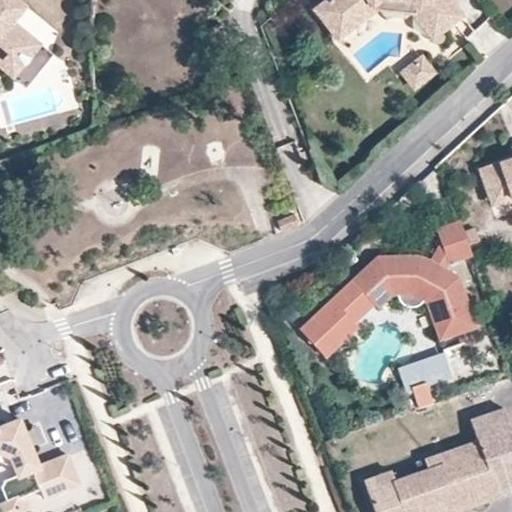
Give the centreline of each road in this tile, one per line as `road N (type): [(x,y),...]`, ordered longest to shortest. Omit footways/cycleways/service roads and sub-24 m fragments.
road 1 (residential): [(511,58),(327,228),(209,276),(184,295)]
road 2 (unknown): [(327,228),(257,38),(254,0)]
road 3 (residential): [(253,511),(192,355)]
road 4 (residential): [(163,368),(220,511)]
